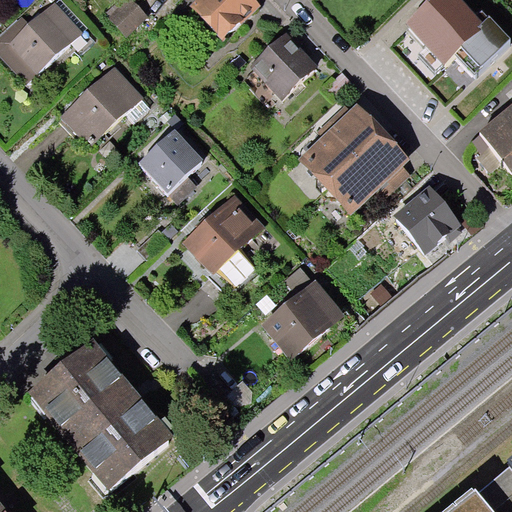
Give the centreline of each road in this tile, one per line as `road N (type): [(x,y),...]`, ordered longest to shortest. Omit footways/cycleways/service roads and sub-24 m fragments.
road 1 (primary): [(511,251),(199,511)]
road 2 (residential): [(0,169),(97,271),(0,372)]
road 3 (residential): [(294,0),(462,179)]
